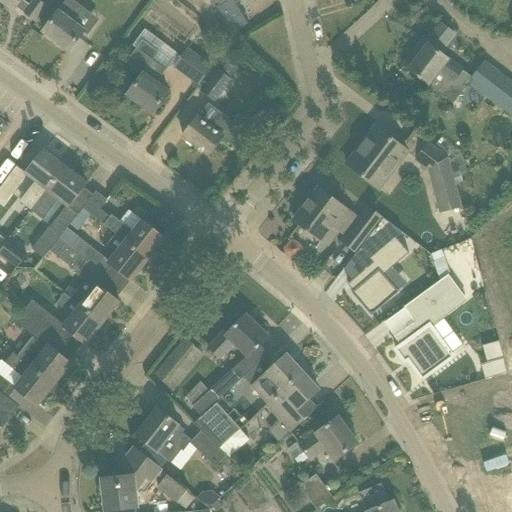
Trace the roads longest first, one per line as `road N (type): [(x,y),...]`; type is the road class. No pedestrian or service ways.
road 1 (residential): [(447,511),(386,398),(342,342),(224,237)]
road 2 (residential): [(47,484),(90,398),(224,237)]
road 3 (residential): [(224,237),(0,71)]
road 4 (residential): [(224,237),(320,111),(314,73)]
